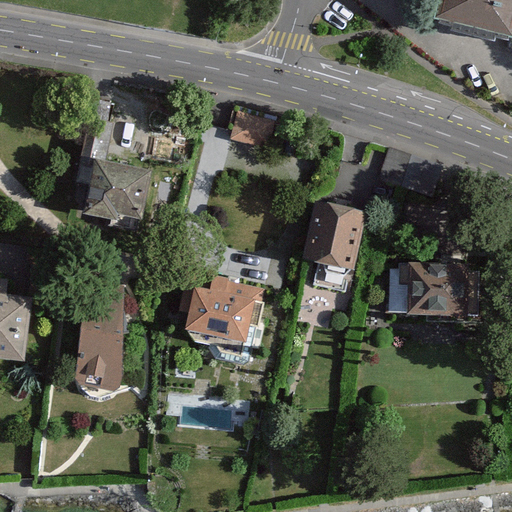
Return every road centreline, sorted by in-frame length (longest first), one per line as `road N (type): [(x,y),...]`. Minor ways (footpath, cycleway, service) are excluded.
road 1 (secondary): [(0,36),(280,92)]
road 2 (secondary): [(280,92),(511,162)]
